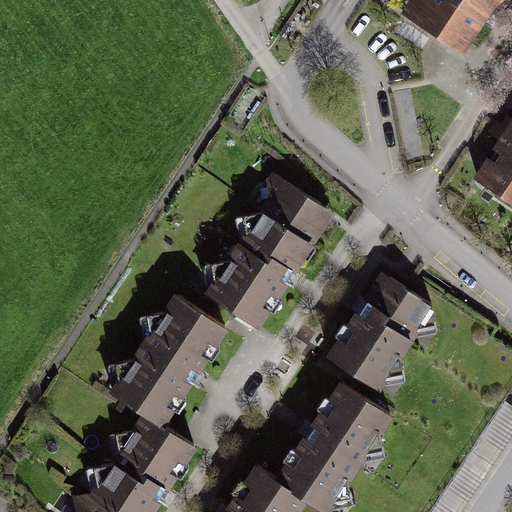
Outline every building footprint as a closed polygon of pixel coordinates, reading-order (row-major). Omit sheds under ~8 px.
[(423,0),(413,15),(465,51),(472,41),(495,8),(500,0),(423,0)] [(511,134),(509,139),(480,182),(511,204),(511,134)] [(275,182),(255,214),(309,248),(320,231),(330,216),(275,182)] [(282,292),(309,248),(255,214),(204,295),(258,329),(282,292)] [(359,313),(330,357),(380,390),(383,386),(405,381),(399,360),(415,336),(435,333),(430,313),(433,308),(383,276),(359,313)] [(180,295),(113,396),(140,413),(164,429),(199,376),(231,328),(180,295)] [(313,432),(278,485),(302,501),(318,511),(327,511),(393,415),(346,384),(313,432)] [(140,413),(85,497),(106,511),(152,511),(164,495),(194,449),(164,429),(140,413)] [(232,511),(294,511),(302,501),(278,485),(259,472),(232,511)] [(106,511),(85,497),(74,511),(106,511)]
